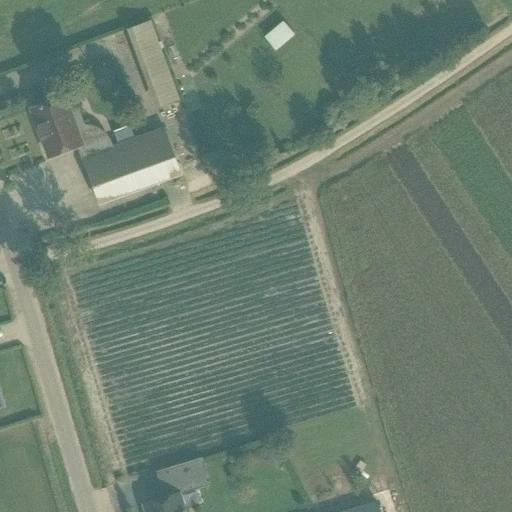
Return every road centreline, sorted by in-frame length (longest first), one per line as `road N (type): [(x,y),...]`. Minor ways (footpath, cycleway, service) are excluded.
road 1 (track): [(0,276),(275,186),(511,28)]
road 2 (unclassified): [(79,511),(0,241)]
